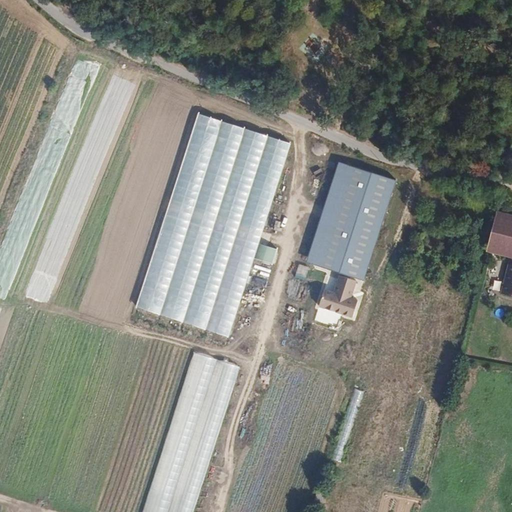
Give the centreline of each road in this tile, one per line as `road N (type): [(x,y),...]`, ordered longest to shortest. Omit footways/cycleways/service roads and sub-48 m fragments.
road 1 (track): [(304,511),(341,393),(324,369),(278,350),(265,317),(312,167),(341,158),(405,178),(423,167)]
road 2 (unclassified): [(511,181),(379,155),(79,31),(39,0)]
road 3 (track): [(418,177),(339,388)]
road 4 (track): [(0,230),(68,58)]
